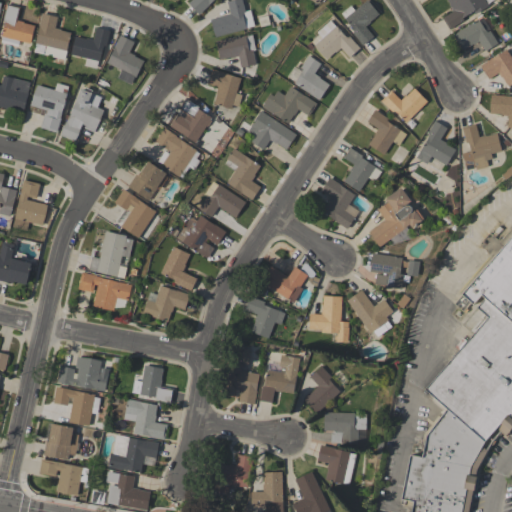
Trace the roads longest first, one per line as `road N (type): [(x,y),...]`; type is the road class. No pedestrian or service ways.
road 1 (residential): [(419,37),(373,72),(221,297),(201,356),(180,484)]
road 2 (residential): [(176,43),(174,67),(63,237),(0,510)]
road 3 (residential): [(0,316),(201,356)]
